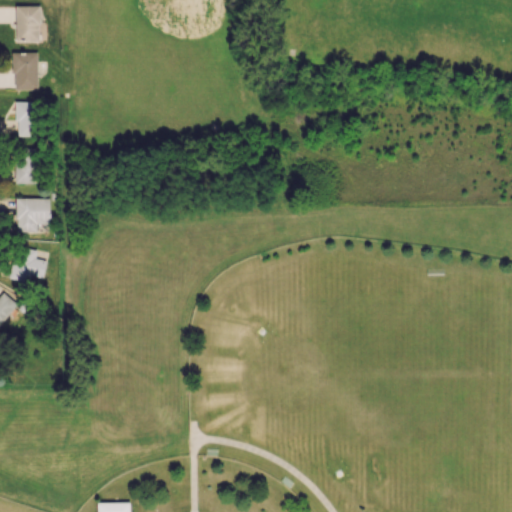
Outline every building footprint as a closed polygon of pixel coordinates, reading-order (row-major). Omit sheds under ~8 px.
[(38,5),(14,5),(15,41),(39,41),(38,5)] [(12,89),(37,89),(36,51),(12,52),(12,89)] [(16,102),(16,135),(38,135),(37,101),(16,102)] [(36,183),(37,149),(15,148),(14,182),(36,183)] [(48,198),(15,197),(14,231),(36,231),(36,222),(48,222),(48,198)] [(36,250),(14,245),(8,277),(27,281),(28,274),(42,277),(45,260),(34,258),(36,250)] [(0,322),(17,305),(2,291),(0,293),(0,322)] [(208,447),(207,454),(216,455),(217,448),(208,447)] [(286,477),(282,483),(289,488),(293,482),(286,477)] [(130,511),(97,511),(97,503),(130,503),(130,511)]
